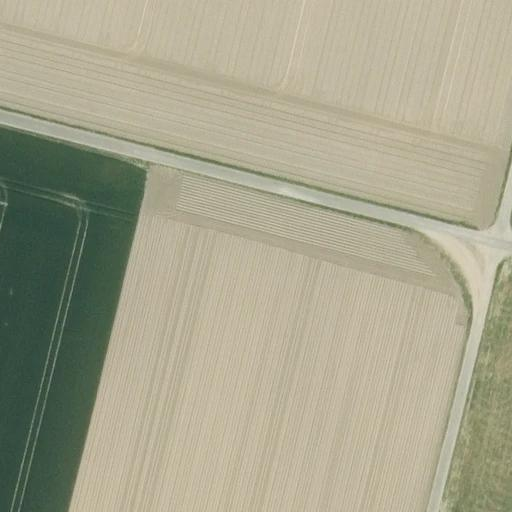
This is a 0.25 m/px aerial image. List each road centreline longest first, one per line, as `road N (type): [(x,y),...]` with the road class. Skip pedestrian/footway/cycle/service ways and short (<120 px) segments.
road 1 (unclassified): [(511,249),(0,120)]
road 2 (track): [(511,177),(429,511)]
